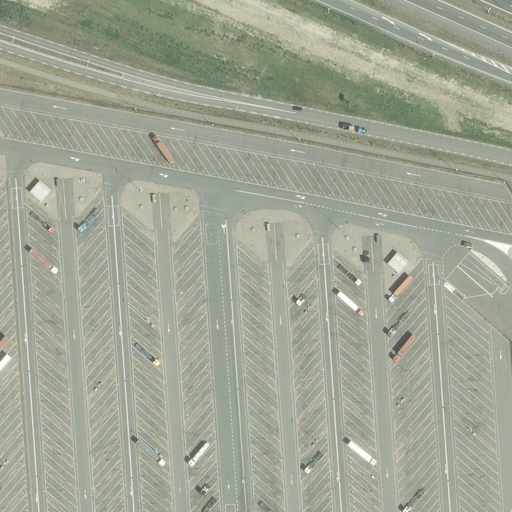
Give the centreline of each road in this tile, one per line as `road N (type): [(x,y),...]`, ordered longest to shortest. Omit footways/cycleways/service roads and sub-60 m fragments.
road 1 (unclassified): [(274,116),(0,29)]
road 2 (unclassified): [(0,46),(274,116)]
road 3 (unclassified): [(274,116),(511,167)]
road 4 (trunk): [(328,0),(511,80)]
